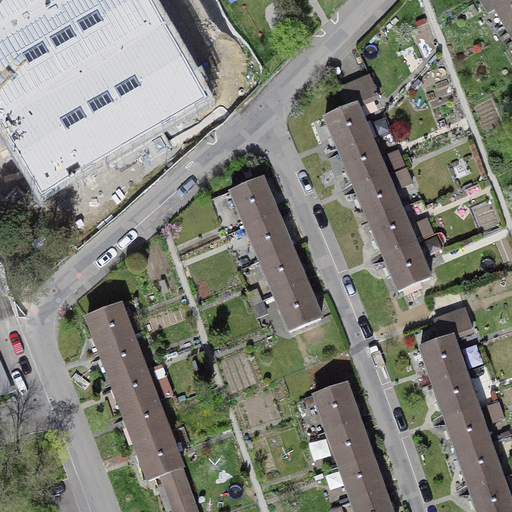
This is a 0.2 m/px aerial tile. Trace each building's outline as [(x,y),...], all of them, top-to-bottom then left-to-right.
[(0,0),(0,128),(42,200),(211,101),(150,0),(0,0)] [(511,0),(491,0),(511,34),(511,32),(511,0)] [(369,78),(340,91),(348,109),(356,106),(357,107),(378,98),(369,78)] [(357,107),(356,106),(348,109),(327,118),(342,154),(369,142),(355,108),(357,107)] [(384,176),(369,142),(342,154),(356,188),(384,176)] [(398,210),(384,176),(356,188),(371,222),(398,210)] [(275,216),(260,181),(232,193),(247,228),(275,216)] [(413,244),(398,210),(371,222),(385,256),(413,244)] [(289,250),(275,216),(247,228),(262,262),(289,250)] [(428,280),(413,244),(385,256),(400,291),(428,280)] [(304,284),(289,250),(262,262),(276,296),(304,284)] [(319,320),(304,284),(276,296),(291,331),(319,320)] [(89,318),(103,353),(132,342),(118,307),(89,318)] [(465,311),(435,321),(442,341),(453,337),(453,339),(472,332),(465,311)] [(453,339),(453,337),(442,341),(422,348),(435,384),(463,374),(451,339),(453,339)] [(103,353),(114,384),(143,373),(132,342),(103,353)] [(114,384),(126,414),(155,403),(143,373),(114,384)] [(475,409),(463,374),(435,384),(447,419),(475,409)] [(357,422),(344,386),(316,396),(329,432),(357,422)] [(126,414),(137,445),(167,433),(155,403),(126,414)] [(488,444),(475,409),(447,419),(459,454),(488,444)] [(369,457),(357,422),(329,432),(341,467),(369,457)] [(190,496),(167,433),(137,445),(151,480),(170,473),(180,499),(190,496)] [(500,479),(488,444),(459,454),(472,489),(500,479)] [(382,492),(369,457),(341,467),(354,502),(382,492)] [(511,511),(500,479),(472,489),(479,511),(511,511)] [(388,511),(382,492),(354,502),(357,511),(388,511)] [(195,511),(190,496),(180,499),(171,502),(174,511),(195,511)]
